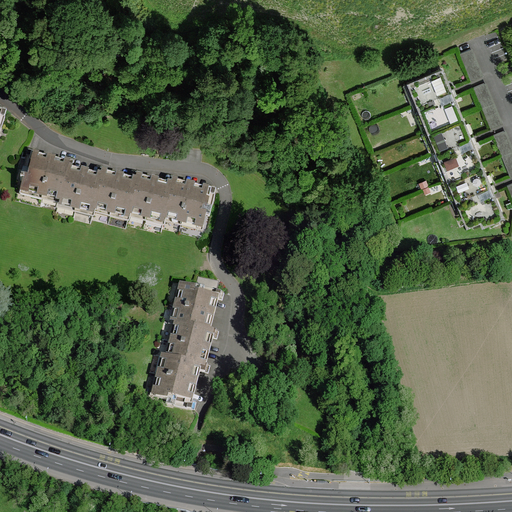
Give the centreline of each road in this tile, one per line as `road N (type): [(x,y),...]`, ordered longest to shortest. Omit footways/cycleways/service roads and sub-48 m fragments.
road 1 (primary): [(0,434),(157,483),(339,504)]
road 2 (primary): [(370,505),(511,500)]
